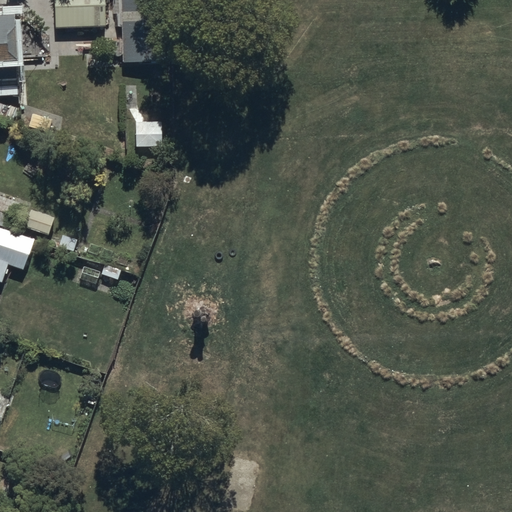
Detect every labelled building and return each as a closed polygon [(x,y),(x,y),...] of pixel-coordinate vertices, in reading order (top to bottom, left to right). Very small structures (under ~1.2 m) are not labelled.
[(165,0),(119,0),(120,68),(167,66),(165,0)] [(17,98),(16,89),(13,27),(0,27),(0,100),(18,100),(23,135),(59,141),(65,106),(17,98)] [(160,127),(134,127),(135,152),(161,151),(160,127)] [(22,218),(24,212),(0,203),(0,230),(15,236),(17,230),(48,241),(54,222),(30,214),(28,220),(22,218)] [(34,244),(0,232),(0,285),(1,286),(7,270),(23,276),(34,244)]
